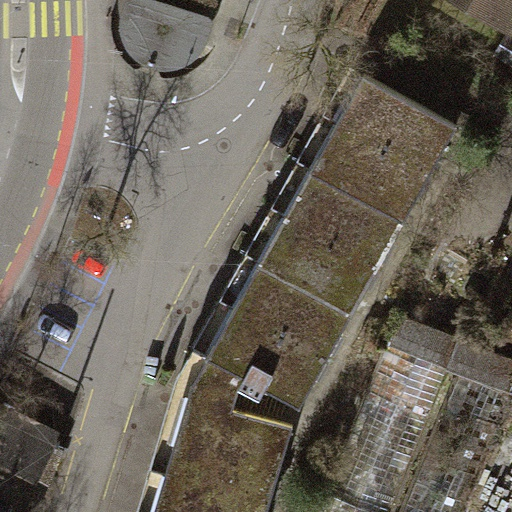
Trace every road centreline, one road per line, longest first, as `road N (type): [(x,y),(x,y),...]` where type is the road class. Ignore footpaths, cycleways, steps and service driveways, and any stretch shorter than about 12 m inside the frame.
road 1 (residential): [(205,144),(209,184),(117,359),(77,511)]
road 2 (residential): [(9,151),(205,144)]
road 3 (residential): [(205,144),(240,123),(296,0)]
road 4 (primary): [(19,0),(21,86),(9,151)]
